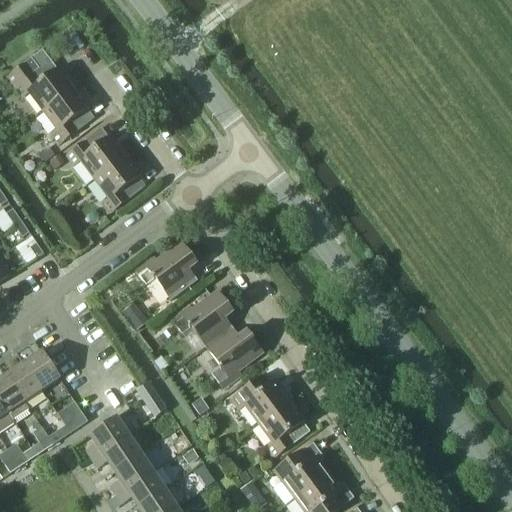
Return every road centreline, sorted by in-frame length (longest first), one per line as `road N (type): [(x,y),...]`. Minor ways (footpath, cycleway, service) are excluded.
road 1 (tertiary): [(511,499),(249,150)]
road 2 (residential): [(399,511),(184,196)]
road 3 (residential): [(46,301),(118,410),(61,448)]
road 4 (residential): [(184,196),(68,38)]
road 5 (tertiary): [(249,150),(140,0)]
road 6 (residential): [(46,301),(184,196)]
